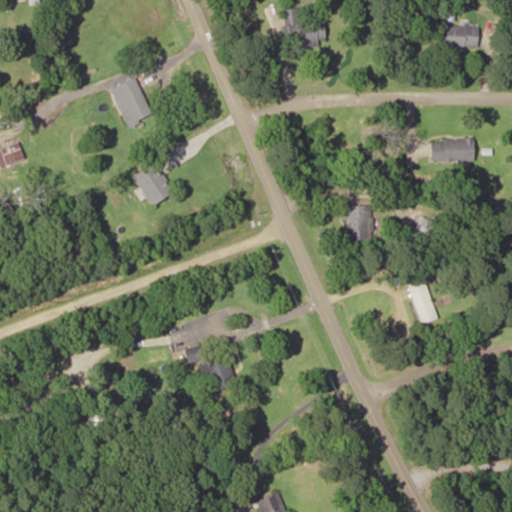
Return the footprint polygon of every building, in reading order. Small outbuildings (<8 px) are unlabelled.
[(298,22),(297,7),(282,9),(285,36),(298,35),(299,47),(317,45),(317,40),(324,39),(322,20),(298,22)] [(475,25),(437,24),(436,47),(475,47),(475,25)] [(108,88),(126,128),(150,117),(133,77),(108,88)] [(472,139),(429,139),(429,161),(472,161),(472,139)] [(0,166),(22,160),(16,142),(0,146),(0,166)] [(172,191),(153,163),(132,178),(151,205),(172,191)] [(344,205),(344,239),(371,239),(371,205),(344,205)] [(434,223),(419,217),(412,234),(427,240),(434,223)] [(419,324),(435,318),(420,279),(404,285),(419,324)] [(229,362),(209,367),(203,344),(183,349),(187,364),(199,361),(207,392),(235,385),(229,362)] [(289,511),(287,511),(282,511),(276,494),(256,500),(259,511),(289,511)]
